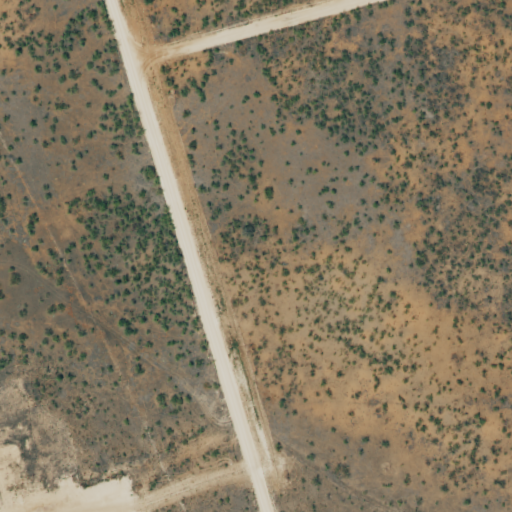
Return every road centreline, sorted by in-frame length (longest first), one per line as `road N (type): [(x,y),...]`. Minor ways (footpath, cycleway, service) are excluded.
road 1 (track): [(111,0),(263,511)]
road 2 (track): [(417,511),(229,402),(0,218)]
